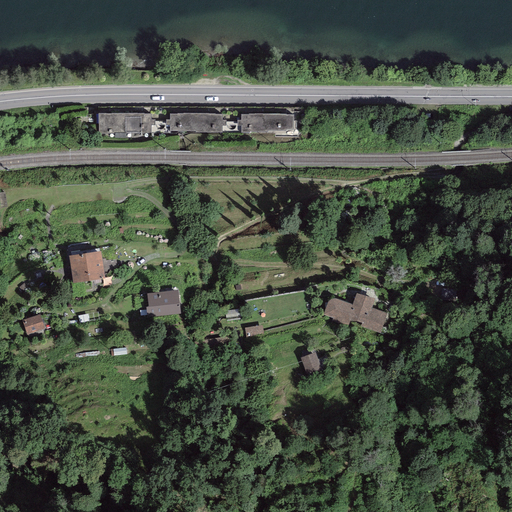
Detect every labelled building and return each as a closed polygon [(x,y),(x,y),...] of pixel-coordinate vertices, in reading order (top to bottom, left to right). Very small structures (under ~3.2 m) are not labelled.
[(144,113),(98,113),(98,138),(141,138),(141,133),(151,133),(151,126),(155,126),(155,120),(151,120),(151,114),(144,114),(144,113)] [(215,113),(170,114),(169,120),(166,120),(166,125),(170,125),(169,131),(195,131),(195,132),(222,133),(222,126),(226,126),(226,120),(222,120),(222,114),(215,115),(215,113)] [(248,115),(241,115),(241,120),(237,120),(237,126),(241,126),(241,133),(250,133),(250,132),(268,132),(268,131),(286,131),(286,130),(294,130),(294,115),(286,115),(286,114),(248,114),(248,115)] [(100,251),(69,256),(73,283),(105,278),(100,251)] [(180,314),(178,290),(147,293),(148,306),(146,307),(147,317),(180,314)] [(374,299),(356,293),(352,305),(335,299),(332,299),(330,300),(328,301),(323,315),(333,319),(331,320),(348,325),(350,321),(356,321),(361,323),(360,327),(380,334),(387,313),(372,308),(374,299)] [(40,315),(22,320),(27,335),(45,330),(40,315)] [(262,325),(245,328),(246,337),(264,335),(262,325)] [(322,372),(315,352),(300,358),(307,377),(322,372)]
